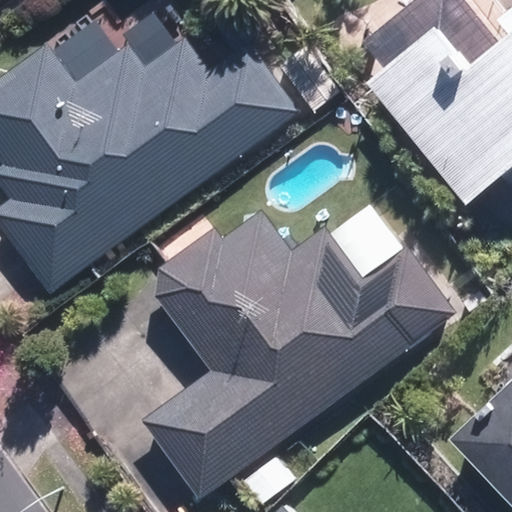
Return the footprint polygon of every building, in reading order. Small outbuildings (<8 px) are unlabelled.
[(504,176),(511,185),(511,13),(500,23),(511,38),(469,73),(436,34),(372,86),(469,205),(504,176)] [(0,224),(49,294),(300,110),(250,43),(212,71),(187,38),(146,67),(129,43),(76,82),(48,45),(0,79),(0,158),(4,164),(0,166),(0,185),(12,201),(0,209),(0,224)] [(307,47),(280,67),(313,110),(341,90),(307,47)] [(199,499),(458,311),(410,247),(363,280),(326,227),(290,252),(263,211),(223,239),(216,228),(159,267),(157,295),(211,370),(141,421),(199,499)] [(511,384),(452,441),(511,504),(511,384)] [(298,511),(286,499),(273,511),(298,511)]
